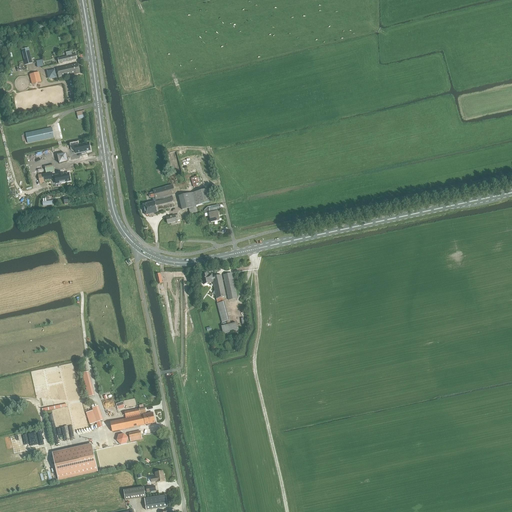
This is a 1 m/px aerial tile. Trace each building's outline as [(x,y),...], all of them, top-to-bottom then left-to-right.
[(25,65),(32,63),(29,49),(22,50),(25,65)] [(59,64),(77,59),(76,54),(72,55),(71,51),(66,53),(67,57),(58,59),(59,64)] [(59,78),(80,73),(78,63),(57,68),(59,78)] [(49,80),(57,78),(55,69),(47,71),(49,80)] [(42,82),(41,81),(39,73),(30,75),(32,84),(42,82)] [(28,143),(54,137),(52,128),(26,133),(28,143)] [(89,143),(74,146),(76,154),(82,153),(82,154),(86,153),(86,152),(91,151),(89,143)] [(66,154),(58,156),(59,164),(67,162),(66,154)] [(46,172),(54,171),(53,163),(45,165),(46,172)] [(59,175),(55,176),(56,184),(71,181),(69,173),(64,174),(63,173),(59,174),(59,175)] [(173,199),(172,196),(175,195),(173,185),(157,189),(160,202),(173,199)] [(157,189),(153,190),(154,193),(151,194),(149,195),(149,197),(151,198),(152,198),(154,202),(155,202),(155,204),(160,202),(157,189)] [(196,206),(211,202),(208,189),(179,196),(182,210),(189,208),(190,214),(198,213),(196,206)] [(154,214),(157,213),(157,212),(175,208),(173,199),(160,202),(155,204),(155,202),(154,202),(151,203),(154,214)] [(151,203),(143,205),(146,216),(154,214),(151,203)] [(211,223),(220,221),(217,211),(221,210),(220,204),(219,204),(219,205),(207,208),(205,210),(206,214),(209,213),(211,223)] [(229,300),(237,298),(232,273),(223,275),(229,300)] [(213,281),(217,299),(218,303),(224,302),(223,297),(226,297),(222,275),(213,277),(212,275),(209,275),(208,274),(202,275),(204,285),(210,283),(209,282),(213,281)] [(223,334),(238,331),(236,323),(221,326),(223,334)] [(89,372),(82,373),(87,390),(85,391),(87,397),(88,397),(94,396),(89,372)] [(126,419),(111,422),(112,431),(147,424),(147,426),(150,425),(150,423),(155,422),(153,413),(144,415),(143,413),(146,413),(145,407),(144,408),(143,405),(139,405),(140,408),(139,409),(125,412),(126,419)] [(98,406),(92,408),(93,410),(86,412),(90,424),(97,422),(101,421),(103,420),(98,406)] [(139,436),(141,435),(140,431),(129,433),(131,442),(140,440),(139,436)] [(119,435),(117,440),(121,445),(127,444),(128,438),(124,433),(119,435)] [(52,452),(59,481),(98,472),(92,444),(52,452)] [(156,477),(151,478),(152,483),(157,482),(165,481),(163,471),(155,473),(156,476),(156,477)] [(137,488),(134,489),(135,498),(145,497),(144,487),(137,488)] [(166,495),(145,498),(146,510),(168,507),(166,495)]
